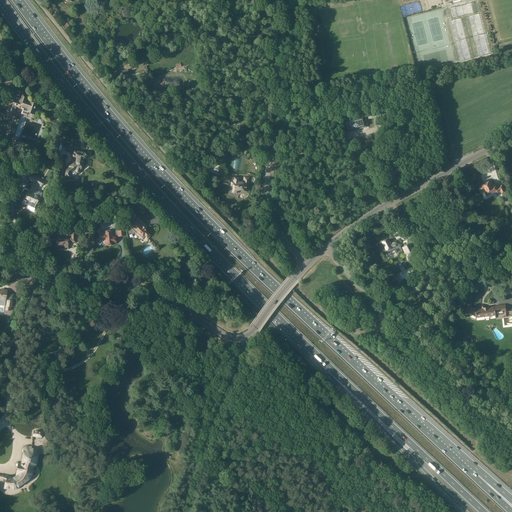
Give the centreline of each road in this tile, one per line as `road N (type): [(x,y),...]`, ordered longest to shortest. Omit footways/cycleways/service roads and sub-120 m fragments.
road 1 (motorway): [(472,471),(178,192),(17,0)]
road 2 (motorway): [(0,0),(169,208),(386,422)]
road 3 (residential): [(304,267),(354,223),(511,136)]
road 4 (residential): [(239,339),(140,289),(31,276)]
road 5 (track): [(269,153),(276,0)]
road 6 (residential): [(5,410),(6,370),(31,276)]
road 7 (motorway): [(386,422),(482,511)]
road 8 (unclassified): [(304,267),(269,211),(269,153)]
road 9 (motorway): [(386,422),(465,511)]
